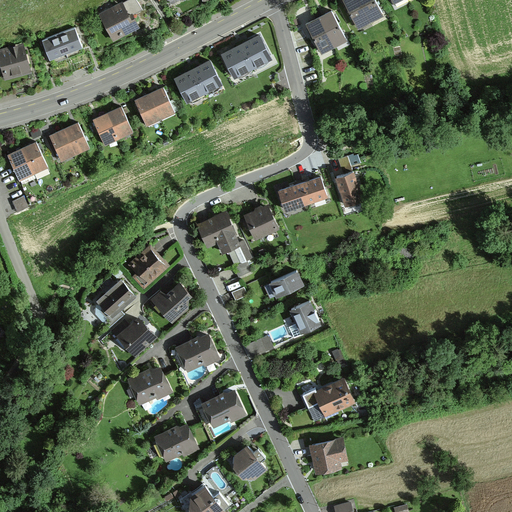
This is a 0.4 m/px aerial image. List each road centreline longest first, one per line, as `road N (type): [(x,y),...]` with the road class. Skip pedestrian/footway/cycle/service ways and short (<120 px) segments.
road 1 (residential): [(314,511),(173,218),(193,200),(311,144),(276,0)]
road 2 (tertiary): [(0,116),(120,75),(270,0)]
road 3 (track): [(0,396),(43,315),(0,218)]
road 4 (track): [(173,218),(138,235),(81,288),(62,285),(43,315)]
